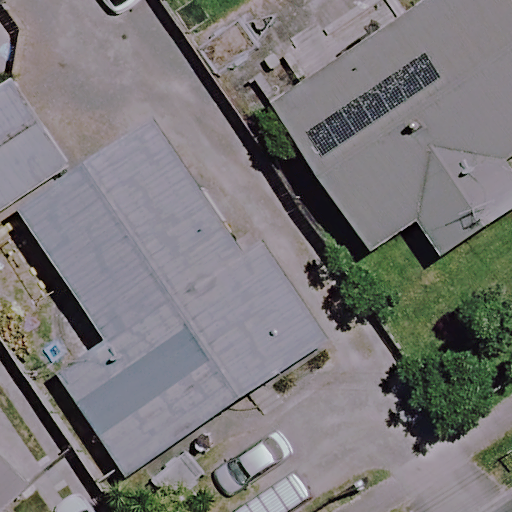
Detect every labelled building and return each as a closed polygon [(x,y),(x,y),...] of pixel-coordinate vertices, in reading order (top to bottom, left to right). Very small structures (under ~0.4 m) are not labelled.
[(0,0),(0,21),(23,6),(19,0),(0,0)] [(511,172),(511,11),(504,0),(448,0),(285,110),(381,252),(424,223),(448,259),(511,215),(511,173),(511,172)] [(0,218),(70,169),(12,86),(0,94),(0,218)] [(319,356),(164,125),(30,215),(118,345),(67,379),(134,480),(319,356)] [(0,511),(15,511),(34,494),(0,461),(0,511)]
